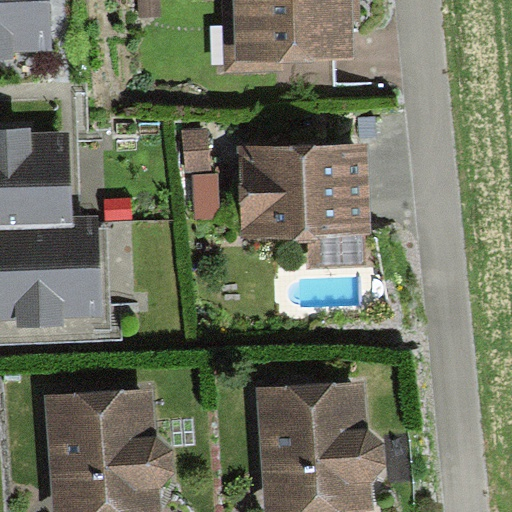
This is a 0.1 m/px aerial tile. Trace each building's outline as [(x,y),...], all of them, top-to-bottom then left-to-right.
[(11,40),(48,39),(46,0),(0,0),(0,47),(12,47),(11,40)] [(147,0),(125,0),(126,9),(148,8),(147,0)] [(353,0),(221,0),(223,66),(281,64),(280,41),(354,39),(353,0)] [(0,214),(71,212),(71,201),(69,125),(30,126),(30,119),(0,120),(0,214)] [(199,132),(176,133),(178,174),(200,173),(199,132)] [(362,134),(238,138),(240,225),(288,224),(299,232),(310,231),(311,256),(361,254),(360,215),(365,215),(362,134)] [(0,214),(0,309),(18,309),(18,315),(67,313),(66,306),(100,304),(96,200),(71,201),(71,212),(0,214)] [(367,371),(254,377),(260,503),(374,498),(372,466),(388,446),(387,423),(370,412),(367,371)] [(155,380),(41,386),(47,511),(49,511),(162,507),(160,475),(176,454),(175,432),(158,421),(155,380)]
